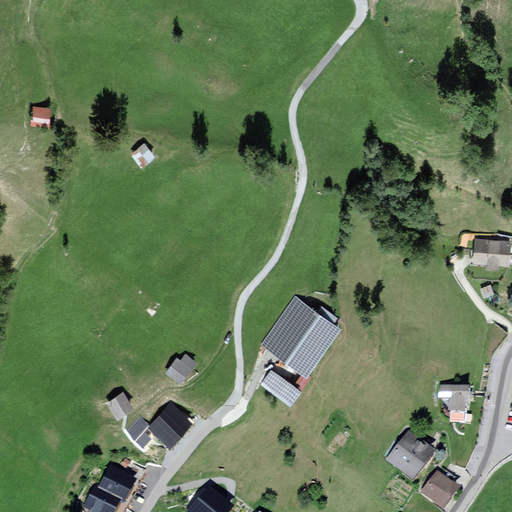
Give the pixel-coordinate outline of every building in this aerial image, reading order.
[(457,96),(443,109),(458,124),(471,112),(457,96)] [(33,126),(53,127),(53,107),(34,106),(33,126)] [(147,142),(133,153),(144,166),(158,155),(147,142)] [(508,242),(476,240),(475,262),(488,263),(488,268),(497,269),(497,264),(507,264),(508,242)] [(353,328),(301,293),(267,342),(319,378),(353,328)] [(204,363),(190,354),(187,359),(182,355),(170,372),(189,385),(204,363)] [(312,391),(277,368),(267,384),(301,407),(312,391)] [(471,387),(442,386),(441,397),(449,397),(449,409),(464,409),(466,399),(470,399),(471,387)] [(139,391),(118,398),(125,420),(146,413),(139,391)] [(199,422),(173,401),(152,427),(178,448),(199,422)] [(153,439),(146,430),(151,426),(144,417),(129,428),(143,447),(153,439)] [(412,477),(433,451),(410,433),(389,460),(412,477)] [(129,511),(146,478),(115,462),(103,485),(99,483),(89,505),(102,511),(129,511)] [(458,487),(438,473),(423,492),(443,506),(458,487)] [(225,511),(232,506),(211,488),(190,511),(225,511)]
